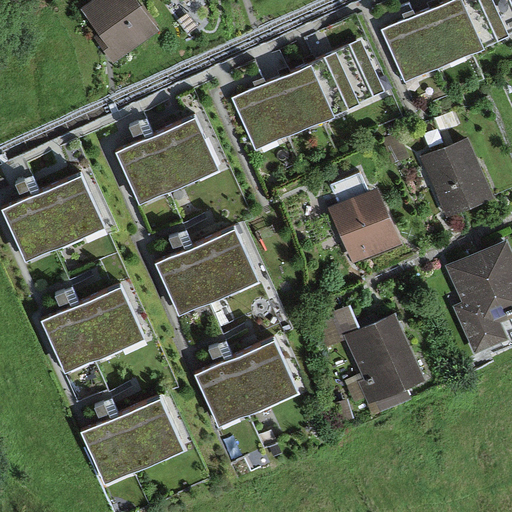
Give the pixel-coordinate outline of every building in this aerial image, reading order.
[(154,29),(132,0),(101,0),(87,11),(104,34),(99,37),(115,59),(154,29)] [(511,34),(511,0),(445,0),(382,28),(405,82),(511,34)] [(385,93),(362,40),(233,97),(256,150),(385,93)] [(217,166),(194,115),(115,149),(138,201),(217,166)] [(448,220),(497,199),(469,136),(421,157),(448,220)] [(103,224),(81,172),(2,205),(24,257),(103,224)] [(352,265),(398,245),(374,189),(328,209),(352,265)] [(258,280),(235,229),(157,263),(180,314),(258,280)] [(442,270),(475,351),(511,336),(511,334),(503,312),(511,308),(511,252),(508,243),(442,270)] [(144,335),(121,284),(42,319),(65,370),(144,335)] [(369,402),(423,381),(396,314),(360,329),(350,306),(333,313),(369,402)] [(298,386),(276,335),(197,370),(220,421),(298,386)] [(183,445),(161,394),(83,429),(105,480),(183,445)]
